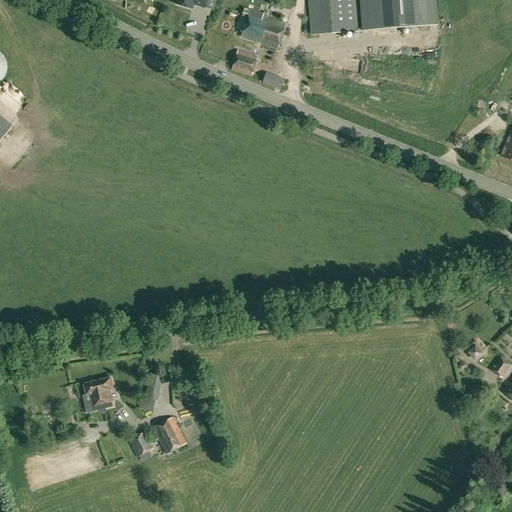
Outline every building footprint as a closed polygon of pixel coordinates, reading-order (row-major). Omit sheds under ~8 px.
[(177,0),(176,4),(192,9),(194,4),(205,7),(207,0),(177,0)] [(308,0),(312,35),(358,31),(355,0),(308,0)] [(360,0),(363,31),(438,25),(435,0),(360,0)] [(241,37),(278,49),(286,24),(266,17),(267,12),(264,12),(264,13),(245,7),(242,16),(247,17),(241,37)] [(232,70),(252,76),(258,57),(238,50),(232,70)] [(263,82),(280,89),(284,80),(267,72),(263,82)] [(20,91),(16,97),(25,105),(30,99),(20,91)] [(0,138),(10,127),(0,117),(0,138)] [(511,129),(501,156),(511,160),(511,129)] [(465,349),(475,361),(486,351),(477,340),(465,349)] [(491,370),(502,377),(511,365),(501,357),(491,370)] [(83,396),(87,413),(99,410),(100,413),(106,411),(105,408),(114,406),(110,390),(114,389),(111,377),(84,384),(86,395),(83,396)] [(502,390),(511,398),(511,379),(509,383),(508,382),(502,390)] [(148,382),(144,398),(157,401),(161,385),(148,382)] [(73,409),(70,399),(63,401),(65,411),(73,409)] [(153,428),(167,454),(186,443),(173,417),(153,428)] [(129,441),(138,457),(154,448),(145,432),(129,441)]
